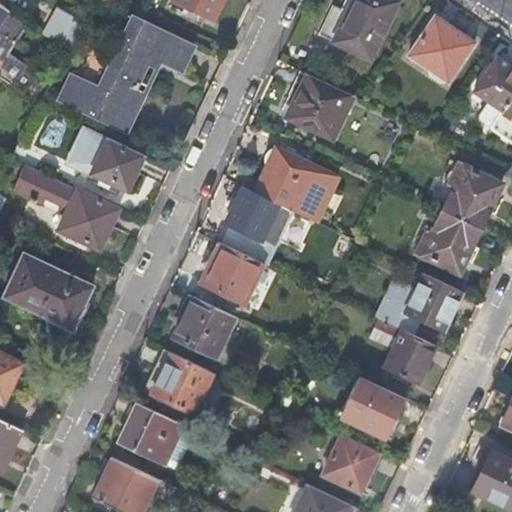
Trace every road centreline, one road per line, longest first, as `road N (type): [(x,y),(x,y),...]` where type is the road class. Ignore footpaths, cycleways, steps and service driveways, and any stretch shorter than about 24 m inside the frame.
road 1 (residential): [(277,0),(34,511)]
road 2 (residential): [(511,294),(408,511)]
